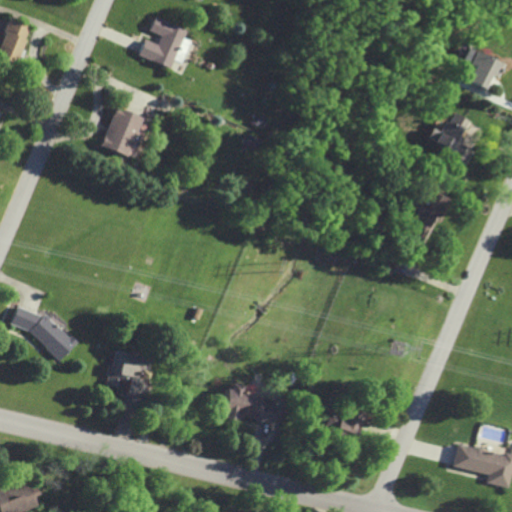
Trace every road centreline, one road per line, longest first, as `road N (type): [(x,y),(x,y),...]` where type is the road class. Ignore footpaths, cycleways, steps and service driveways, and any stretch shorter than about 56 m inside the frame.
road 1 (residential): [(361,511),(0,423)]
road 2 (residential): [(379,511),(511,192)]
road 3 (residential): [(107,0),(0,257)]
